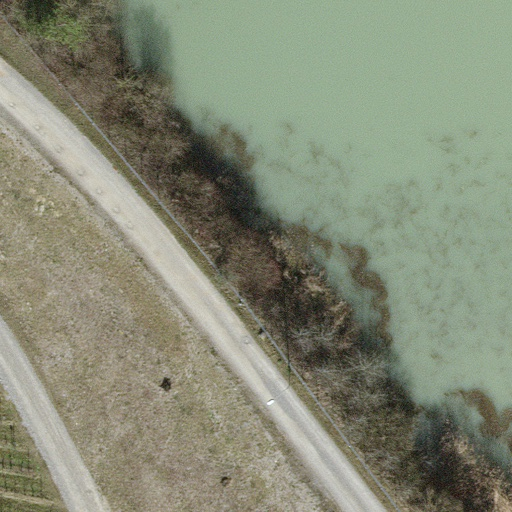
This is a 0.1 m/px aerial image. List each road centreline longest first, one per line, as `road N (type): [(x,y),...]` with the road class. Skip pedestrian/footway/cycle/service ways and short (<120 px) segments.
road 1 (track): [(364,511),(165,251),(0,77)]
road 2 (track): [(0,345),(72,466),(89,511)]
